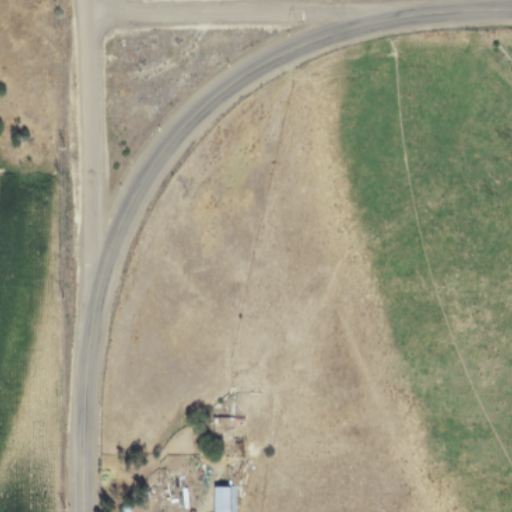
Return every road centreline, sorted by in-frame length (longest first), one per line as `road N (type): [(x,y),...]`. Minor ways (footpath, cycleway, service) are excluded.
road 1 (tertiary): [(511,9),(425,12),(328,32),(226,83),(148,167),(100,270),(88,318)]
road 2 (residential): [(87,12),(425,12)]
road 3 (residential): [(88,318),(86,0)]
road 4 (tertiary): [(80,511),(88,318)]
